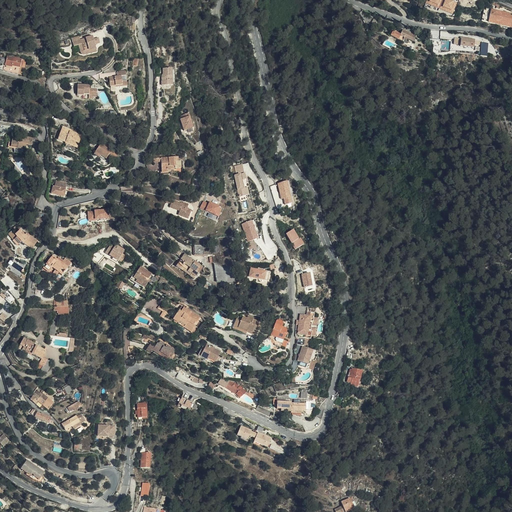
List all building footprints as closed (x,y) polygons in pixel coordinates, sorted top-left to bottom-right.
[(427,0),(426,5),(453,14),(457,1),(454,0),(427,0)] [(477,18),(511,26),(511,19),(510,13),(505,12),(505,10),(492,8),(481,6),(477,18)] [(384,32),(399,39),(400,35),(408,39),(411,32),(397,27),(395,31),(386,27),(384,32)] [(454,45),(474,47),(475,39),(455,36),(454,45)] [(102,37),(88,40),(80,42),(82,47),(87,47),(88,53),(88,55),(89,55),(90,56),(92,56),(105,53),(103,46),(108,45),(107,40),(102,41),(102,37)] [(486,56),(489,42),(482,41),(480,55),(486,56)] [(15,65),(17,59),(19,51),(4,47),(0,62),(15,65)] [(110,89),(115,89),(121,89),(121,79),(126,79),(125,74),(116,75),(116,80),(109,80),(110,89)] [(121,89),(115,89),(115,91),(126,91),(126,79),(121,79),(121,89)] [(90,97),(98,97),(99,90),(91,89),(91,86),(79,86),(78,95),(84,96),(85,94),(90,94),(90,97)] [(181,129),(190,127),(187,116),(188,116),(187,113),(180,114),(181,118),(179,119),(181,129)] [(64,144),(72,149),(73,147),(80,150),(81,147),(85,148),(87,144),(84,142),(84,141),(80,139),(77,138),(76,139),(72,138),(74,134),(70,132),(64,144)] [(12,133),(10,140),(21,143),(24,145),(24,143),(28,143),(33,145),(39,147),(40,142),(37,139),(12,133)] [(21,143),(10,140),(9,146),(23,149),(23,146),(24,145),(21,143)] [(73,147),(72,149),(71,150),(81,155),(85,148),(81,147),(80,150),(73,147)] [(108,150),(102,158),(107,161),(112,166),(116,160),(122,164),(125,160),(120,155),(118,157),(108,150)] [(160,167),(168,166),(168,159),(171,159),(171,154),(147,156),(147,161),(155,160),(155,167),(156,170),(160,170),(160,167)] [(244,163),(235,165),(236,172),(234,173),(239,196),(250,194),(244,163)] [(288,181),(278,183),(281,200),(284,199),(284,204),(292,203),(288,181)] [(126,193),(134,195),(135,188),(128,186),(126,193)] [(179,202),(170,199),(168,202),(167,204),(177,208),(175,212),(186,216),(189,207),(185,206),(186,203),(179,201),(179,202)] [(209,201),(209,203),(203,200),(200,208),(219,217),(223,208),(209,201)] [(88,210),(88,220),(109,219),(109,209),(88,210)] [(253,220),(243,222),(247,241),(257,238),(253,220)] [(286,233),(295,249),(303,244),(295,228),(286,233)] [(29,249),(34,241),(26,236),(25,236),(24,235),(23,236),(23,235),(22,236),(21,236),(16,232),(12,236),(14,238),(10,242),(15,246),(18,243),(29,249)] [(194,243),(192,242),(192,250),(205,251),(205,243),(194,243)] [(118,259),(121,256),(123,252),(115,246),(114,248),(110,244),(101,255),(116,267),(121,261),(118,259)] [(183,248),(181,250),(198,266),(200,263),(187,253),(187,252),(183,248)] [(198,266),(181,250),(173,260),(190,275),(198,266)] [(68,262),(65,259),(61,264),(50,256),(49,258),(47,257),(40,267),(46,271),(50,267),(60,274),(68,262)] [(211,262),(211,272),(232,274),(232,267),(215,265),(211,262)] [(141,283),(140,285),(144,287),(149,279),(148,278),(150,274),(139,267),(132,278),(136,280),(141,283)] [(250,268),(249,277),(269,280),(270,270),(250,268)] [(301,274),(304,287),(313,285),(310,272),(301,274)] [(68,313),(67,304),(53,304),(52,308),(58,308),(58,312),(68,313)] [(180,308),(177,307),(170,318),(189,331),(190,329),(192,330),(195,326),(191,323),(194,318),(196,319),(198,316),(182,305),(180,308)] [(297,312),(317,316),(317,315),(314,315),(314,310),(306,308),(301,308),(298,308),(297,312)] [(296,322),(294,334),(296,335),(304,336),(311,336),(311,332),(316,333),(317,316),(297,312),(296,317),(296,322)] [(236,324),(254,331),(255,330),(254,329),(256,322),(244,317),(244,318),(239,316),(237,320),(236,324)] [(280,345),(283,337),(287,327),(280,325),(282,320),(275,318),(270,332),(276,334),(273,344),(280,346),(280,345)] [(253,336),(254,331),(236,324),(233,330),(242,334),(243,332),(253,336)] [(23,335),(27,338),(28,337),(30,339),(27,343),(32,348),(34,346),(42,353),(48,346),(28,330),(23,335)] [(156,341),(170,350),(171,348),(156,340),(156,341)] [(197,352),(198,353),(199,351),(208,356),(213,359),(219,349),(203,340),(197,352)] [(167,357),(170,350),(156,341),(154,343),(153,343),(151,346),(147,344),(143,351),(148,354),(150,351),(155,354),(156,351),(167,357)] [(297,357),(299,358),(308,360),(310,354),(312,346),(301,343),(297,357)] [(165,360),(167,357),(156,351),(155,354),(165,360)] [(308,360),(299,358),(298,362),(309,364),(312,354),(310,354),(308,360)] [(367,369),(355,366),(352,378),(354,379),(353,381),(363,384),(367,369)] [(234,384),(232,387),(238,391),(234,394),(238,399),(245,393),(240,385),(237,387),(234,384)] [(37,390),(35,392),(46,400),(50,395),(45,391),(44,391),(43,391),(42,393),(40,391),(37,389),(37,390)] [(175,403),(187,408),(191,397),(181,391),(175,403)] [(35,392),(30,398),(36,402),(37,400),(42,405),(46,400),(35,392)] [(46,400),(42,405),(45,407),(48,409),(52,403),(50,401),(53,397),(50,395),(46,400)] [(285,410),(288,410),(282,400),(277,399),(276,407),(281,407),(285,407),(285,410)] [(282,400),(288,410),(290,410),(287,400),(282,400)] [(137,417),(145,416),(144,402),(136,403),(137,417)] [(291,402),(290,411),(301,412),(302,409),(305,410),(306,403),(291,402)] [(75,409),(72,403),(62,408),(64,412),(68,410),(69,412),(75,409)] [(51,423),(52,420),(49,418),(50,417),(41,413),(37,412),(35,415),(39,417),(51,423)] [(61,424),(64,429),(67,427),(80,419),(81,421),(83,420),(82,418),(83,417),(80,413),(75,415),(61,424)] [(113,427),(96,425),(95,435),(111,438),(113,427)] [(251,440),(252,436),(254,431),(254,430),(244,426),(240,436),(251,440)] [(260,434),(259,438),(257,442),(271,447),(275,438),(261,432),(260,434)] [(149,452),(138,452),(138,459),(139,459),(139,467),(148,467),(149,452)] [(42,472),(23,463),(18,473),(25,477),(24,479),(32,482),(41,483),(43,478),(40,477),(42,472)] [(149,483),(140,482),(137,494),(146,496),(149,483)] [(345,500),(346,504),(348,510),(349,511),(358,508),(354,497),(345,500)]
